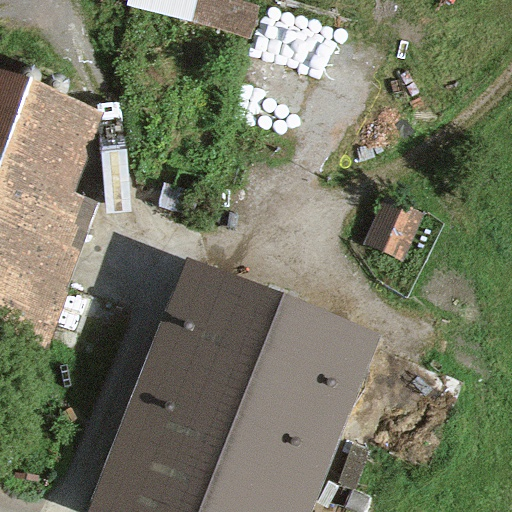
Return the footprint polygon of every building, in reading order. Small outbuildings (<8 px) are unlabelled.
[(261,8),(233,0),(137,0),(136,6),(252,40),(261,8)] [(0,383),(26,393),(123,123),(0,79),(0,383)] [(267,109),(268,143),(311,141),(310,108),(267,109)] [(431,218),(391,200),(375,235),(415,253),(431,218)] [(315,511),(384,346),(204,272),(105,511),(315,511)]
